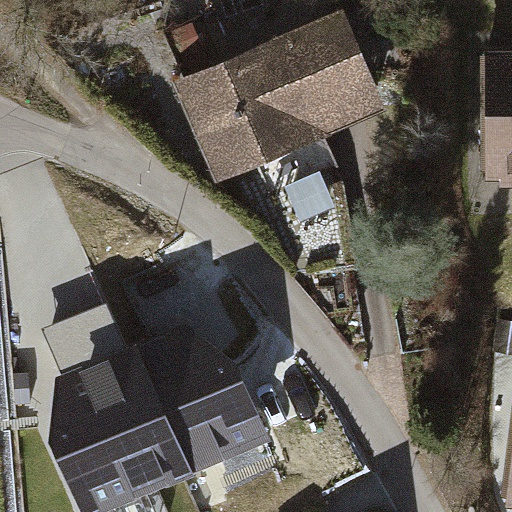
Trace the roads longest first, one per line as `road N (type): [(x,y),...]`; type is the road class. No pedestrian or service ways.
road 1 (residential): [(425,511),(365,398),(238,242),(174,196),(0,115)]
road 2 (track): [(174,196),(0,31)]
